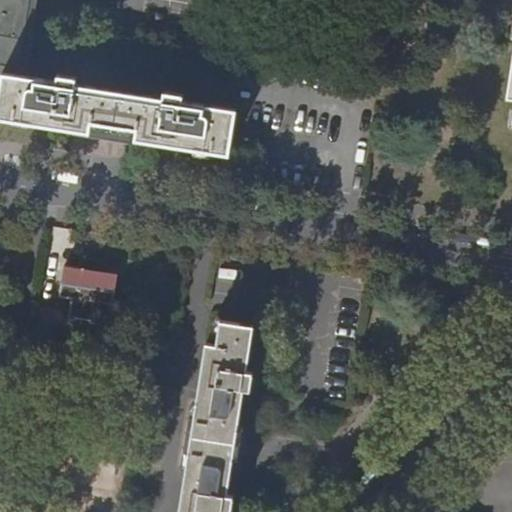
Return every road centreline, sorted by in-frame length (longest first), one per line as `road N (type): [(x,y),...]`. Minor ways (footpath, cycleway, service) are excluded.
road 1 (residential): [(0,181),(511,261)]
road 2 (tertiary): [(511,357),(375,511)]
